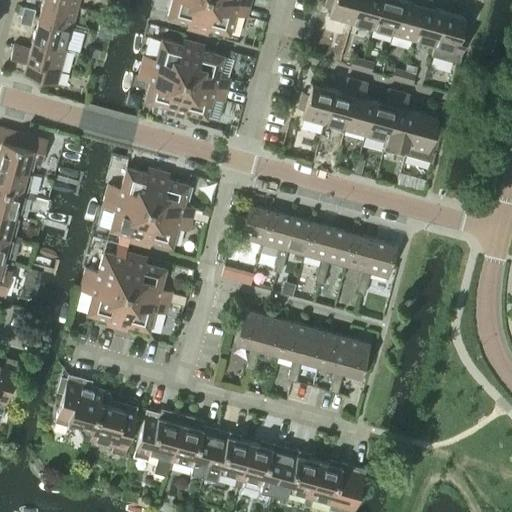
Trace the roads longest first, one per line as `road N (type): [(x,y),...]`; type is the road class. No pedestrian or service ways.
road 1 (residential): [(493,236),(242,163)]
road 2 (residential): [(242,163),(0,93)]
road 3 (residential): [(183,387),(242,163)]
road 4 (residential): [(355,434),(183,387)]
road 5 (residential): [(242,163),(286,0)]
road 6 (tertiary): [(511,383),(490,346),(484,307),(493,236)]
